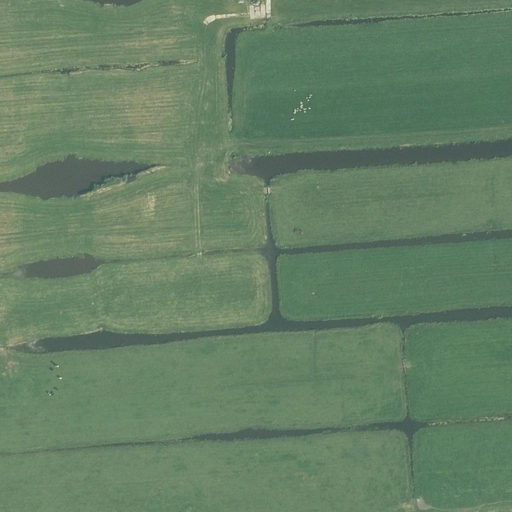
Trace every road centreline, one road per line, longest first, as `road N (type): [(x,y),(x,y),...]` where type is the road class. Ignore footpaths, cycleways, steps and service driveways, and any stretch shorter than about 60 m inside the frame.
road 1 (track): [(196,186),(199,263),(192,278),(163,295),(6,327),(2,387)]
road 2 (track): [(197,147),(511,121)]
road 3 (track): [(266,0),(263,12),(214,17),(199,37),(195,173),(196,186),(262,191)]
